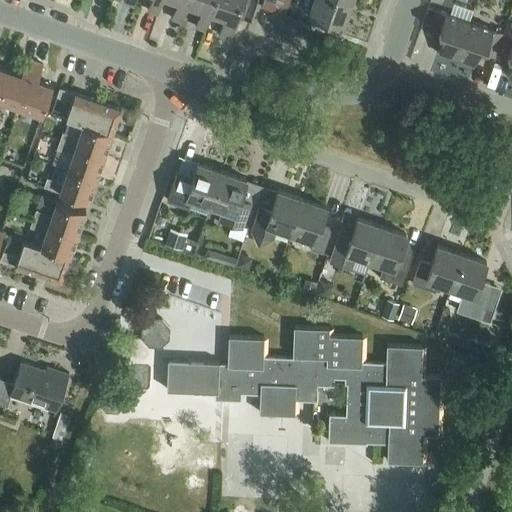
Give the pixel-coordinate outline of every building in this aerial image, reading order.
[(161,0),(150,0),(147,10),(157,13),(161,0)] [(181,21),(187,4),(187,0),(173,0),(177,1),(171,18),(181,21)] [(214,0),(187,0),(187,4),(201,9),(195,26),(205,30),(210,12),(214,0)] [(214,0),(210,12),(224,17),(219,34),(229,38),(242,0),(214,0)] [(343,26),(351,1),(347,0),(312,0),(308,14),(343,26)] [(455,59),(468,21),(434,9),(425,33),(441,39),(436,53),(455,59)] [(494,57),(502,33),(468,21),(455,59),(473,66),(478,51),(494,57)] [(506,77),(511,79),(511,22),(506,21),(502,33),(494,57),(511,63),(506,77)] [(0,84),(0,100),(18,106),(34,61),(25,58),(20,74),(6,69),(0,84)] [(42,64),(34,61),(18,106),(41,114),(52,85),(37,80),(42,64)] [(82,123),(91,98),(59,87),(56,96),(71,101),(65,118),(82,123)] [(91,98),(82,123),(111,133),(120,108),(91,98)] [(59,140),(104,156),(111,133),(82,123),(77,139),(72,137),(73,135),(62,132),(59,140)] [(96,178),(104,156),(59,140),(56,149),(67,152),(67,151),(72,152),(67,168),(96,178)] [(221,171),(196,162),(191,176),(175,171),(166,200),(188,208),(191,199),(209,205),(221,171)] [(96,178),(67,168),(61,184),(56,182),(57,181),(46,177),(43,186),(88,202),(96,178)] [(221,171),(209,205),(223,209),(220,218),(241,225),(249,202),(239,198),(245,179),(221,171)] [(277,228),(289,232),(301,198),(276,190),(270,209),(259,205),(251,228),(258,246),(274,238),(277,228)] [(325,207),(301,198),(289,232),(313,240),(310,249),(321,253),(329,229),(319,225),(325,207)] [(32,218),(77,234),(85,210),(56,200),(50,217),(45,215),(46,213),(35,210),(32,218)] [(357,255),(369,260),(381,226),(356,217),(350,236),(339,232),(329,262),(352,270),(357,255)] [(40,246),(70,256),(77,234),(32,218),(29,227),(40,230),(41,229),(45,230),(40,246)] [(381,226),(369,260),(383,265),(379,277),(400,284),(409,257),(399,253),(405,234),(381,226)] [(181,249),(185,237),(170,232),(166,244),(181,249)] [(0,258),(0,259),(32,271),(40,246),(23,240),(18,256),(3,251),(0,258)] [(437,283),(449,287),(461,253),(436,245),(430,264),(419,260),(411,283),(434,291),(437,283)] [(70,256),(40,246),(32,271),(61,281),(70,256)] [(485,262),(461,253),(449,287),(463,292),(456,311),(478,318),(490,284),(479,280),(485,262)] [(248,268),(250,261),(247,256),(240,254),(237,265),(248,268)] [(314,292),(316,285),(305,282),(303,289),(314,292)] [(392,318),(397,303),(390,301),(385,316),(392,318)] [(406,321),(411,307),(403,304),(398,318),(406,321)] [(144,313),(140,338),(166,342),(170,316),(144,313)] [(259,392),(259,411),(294,413),(295,398),(316,399),(317,384),(333,385),(334,377),(344,377),(344,383),(346,383),(345,414),(329,413),(328,428),(328,441),(358,442),(358,440),(387,441),(386,460),(422,461),(423,432),(438,433),(440,374),(421,373),(422,344),(386,343),(386,361),(361,360),(362,335),(329,333),(329,326),(293,325),(292,356),(263,355),(263,336),(228,334),(227,363),(219,363),(219,361),(167,359),(166,389),(214,390),(214,398),(240,399),(241,391),(259,392)] [(10,395),(56,410),(69,373),(46,365),(45,369),(20,360),(13,382),(0,377),(0,403),(6,406),(10,395)] [(119,384),(107,384),(98,391),(98,403),(106,412),(118,412),(126,405),(127,393),(119,384)] [(60,410),(52,436),(61,439),(70,413),(60,410)]
